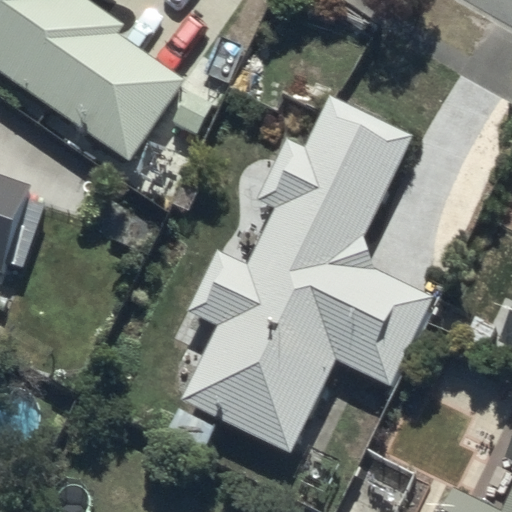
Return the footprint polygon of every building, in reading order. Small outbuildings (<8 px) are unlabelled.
[(0,0),(0,71),(128,160),(185,80),(117,31),(123,23),(88,0),(0,0)] [(414,134),(329,93),(305,146),(287,137),(257,198),(276,207),(249,264),(218,249),(188,311),(219,326),(183,400),(291,453),(336,361),(389,386),(432,297),(374,269),(364,237),(414,134)] [(0,267),(29,185),(0,174),(0,267)] [(511,305),(497,339),(511,346),(511,305)] [(511,511),(511,435),(502,456),(511,460),(511,492),(502,511),(454,487),(441,511),(511,511)]
